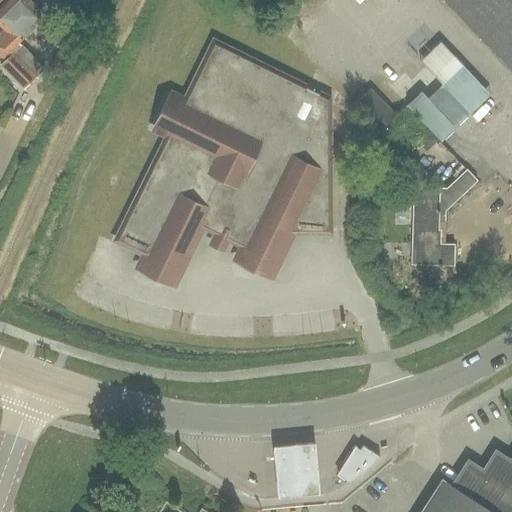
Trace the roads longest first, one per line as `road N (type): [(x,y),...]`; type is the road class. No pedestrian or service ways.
road 1 (secondary): [(262,423),(388,405),(511,348)]
road 2 (secondary): [(262,423),(153,416),(37,379)]
